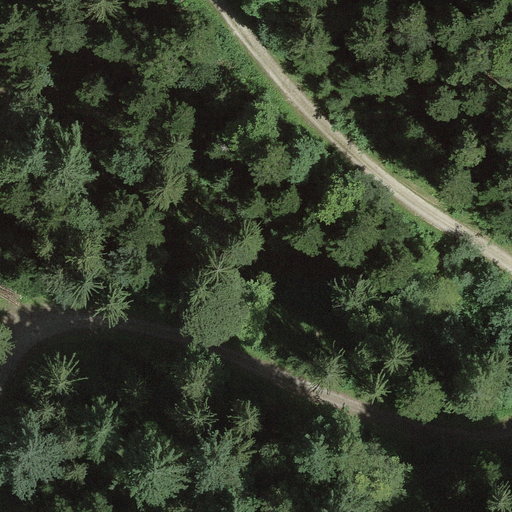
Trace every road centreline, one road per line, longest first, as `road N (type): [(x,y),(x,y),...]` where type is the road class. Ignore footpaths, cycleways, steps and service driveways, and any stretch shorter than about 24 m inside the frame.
road 1 (track): [(511,426),(469,432),(406,421),(175,332),(96,316),(30,331),(0,376)]
road 2 (track): [(220,0),(313,114),(511,267)]
